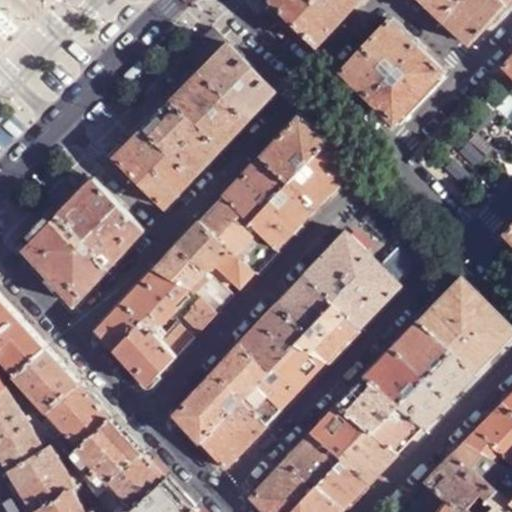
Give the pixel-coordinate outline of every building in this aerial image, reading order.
[(270,0),(318,48),(363,0),(270,0)] [(422,0),(445,21),(461,0),(422,0)] [(471,45),(506,8),(499,0),(461,0),(445,21),(471,45)] [(370,98),(420,47),(392,20),(343,71),(370,98)] [(201,70),(229,41),(215,27),(186,55),(201,70)] [(278,90),(229,41),(201,70),(200,71),(249,121),(278,90)] [(445,72),(420,47),(370,98),(395,123),(445,72)] [(221,150),(249,121),(200,71),(171,101),(221,150)] [(193,180),(221,150),(171,101),(142,131),(193,180)] [(301,114),(261,156),(289,184),(298,175),(307,165),(328,142),(301,114)] [(165,208),(193,180),(142,131),(117,157),(142,182),(165,208)] [(298,175),(289,184),(283,191),(291,199),(282,209),(273,201),(252,225),(277,250),(350,173),(354,168),(328,142),(307,165),(316,173),(306,183),(298,175)] [(289,184),(261,156),(224,196),(252,225),(273,201),(283,191),(289,184)] [(96,178),(61,215),(108,268),(146,230),(96,178)] [(252,225),(224,196),(203,220),(233,249),(256,272),(277,250),(252,225)] [(108,268),(61,215),(27,250),(74,304),(108,268)] [(233,249),(203,220),(179,245),(207,271),(211,267),(214,264),(216,266),(233,249)] [(349,229),(308,272),(339,300),(359,329),(403,284),(349,229)] [(207,271),(179,245),(156,269),(217,314),(233,297),(208,272),(207,271)] [(256,272),(233,249),(216,266),(241,289),(256,272)] [(217,314),(156,269),(99,330),(117,350),(141,327),(144,331),(148,325),(152,329),(157,324),(161,327),(179,310),(175,305),(185,296),(195,305),(188,311),(192,313),(184,322),(197,335),(217,314)] [(339,300),(308,272),(281,302),(313,328),(339,300)] [(511,325),(463,276),(422,318),(453,348),(477,370),(511,334),(511,325)] [(0,292),(0,367),(8,381),(22,369),(50,347),(0,292)] [(359,329),(339,300),(313,328),(300,341),(327,362),(359,329)] [(313,328),(281,302),(243,340),(274,369),(300,341),(313,328)] [(422,318),(391,351),(425,377),(453,348),(422,318)] [(141,327),(117,350),(149,385),(177,357),(152,336),(150,338),(144,331),(141,327)] [(152,336),(177,357),(180,353),(192,340),(179,328),(167,340),(157,331),(152,336)] [(274,369),(243,340),(176,411),(203,441),(245,399),(274,369)] [(268,423),(327,362),(300,341),(274,369),(245,399),(268,423)] [(82,383),(50,347),(22,369),(8,381),(41,417),(82,383)] [(453,348),(425,377),(451,397),(477,370),(453,348)] [(385,357),(364,379),(398,404),(420,381),(425,377),(391,351),(385,357)] [(420,381),(398,404),(425,424),(451,397),(425,377),(420,381)] [(398,404),(364,379),(338,406),(371,431),(398,404)] [(114,418),(82,383),(41,417),(45,422),(76,450),(114,418)] [(0,387),(0,452),(11,469),(46,447),(50,445),(44,438),(35,445),(17,415),(20,412),(16,405),(12,408),(0,387)] [(245,399),(203,441),(226,467),(268,423),(245,399)] [(511,403),(507,399),(465,441),(510,469),(511,467),(511,403)] [(425,424),(398,404),(371,431),(399,451),(425,424)] [(371,431),(338,406),(313,432),(345,458),(355,448),(371,431)] [(146,453),(114,418),(76,450),(62,459),(69,468),(81,483),(96,502),(107,492),(146,453)] [(399,451),(371,431),(355,448),(345,458),(371,479),(399,451)] [(345,458),(313,432),(287,459),(317,485),(345,458)] [(511,470),(510,469),(465,441),(456,451),(511,500),(511,470)] [(50,445),(46,447),(56,462),(62,459),(50,445)] [(46,447),(11,469),(37,511),(69,491),(73,488),(63,473),(69,468),(62,459),(56,462),(46,447)] [(511,511),(511,500),(456,451),(427,481),(462,511),(511,511)] [(148,492),(168,478),(146,453),(107,492),(122,510),(119,511),(128,511),(135,505),(148,492)] [(371,479),(345,458),(317,485),(344,508),(358,493),(371,479)] [(289,511),(317,485),(287,459),(252,494),(267,511),(289,511)] [(188,511),(194,507),(168,478),(148,492),(135,505),(128,511),(188,511)] [(462,511),(427,481),(398,510),(400,511),(462,511)] [(317,485),(289,511),(339,511),(344,508),(317,485)] [(82,511),(69,491),(37,511),(82,511)]
